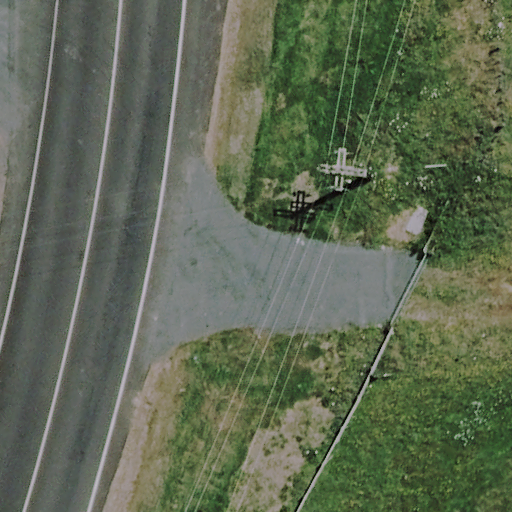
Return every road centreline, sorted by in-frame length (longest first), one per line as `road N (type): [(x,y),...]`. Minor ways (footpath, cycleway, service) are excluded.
road 1 (unclassified): [(142,0),(126,140),(67,402),(26,511)]
road 2 (track): [(511,326),(494,327),(126,140)]
